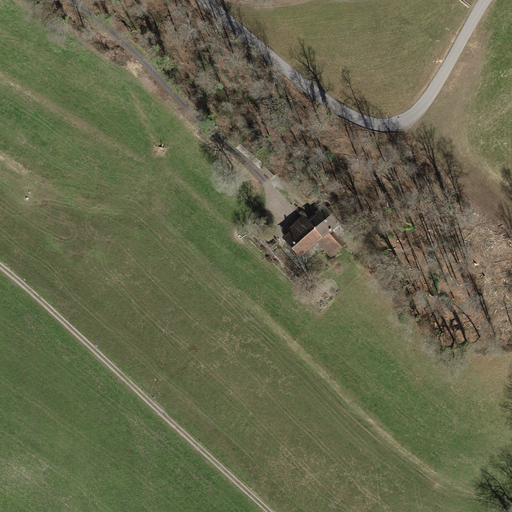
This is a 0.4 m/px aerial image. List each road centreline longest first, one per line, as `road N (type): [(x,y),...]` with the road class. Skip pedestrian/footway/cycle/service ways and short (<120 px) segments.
road 1 (unclassified): [(493,0),(426,109),(400,126),(361,127),(203,0)]
road 2 (track): [(0,269),(266,511)]
road 3 (residential): [(73,0),(244,158)]
